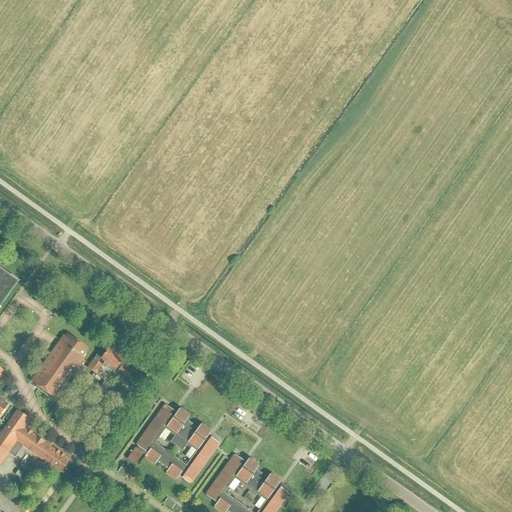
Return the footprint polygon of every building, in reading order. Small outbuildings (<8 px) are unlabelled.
[(0,306),(18,281),(0,268),(0,306)] [(88,349),(67,334),(65,337),(63,335),(30,381),(55,399),(84,359),(82,357),(88,349)] [(89,365),(87,368),(94,373),(96,374),(100,367),(102,365),(105,362),(114,369),(112,372),(124,381),(131,371),(122,365),(121,366),(119,364),(123,358),(111,349),(109,347),(101,358),(96,355),(89,365)] [(104,382),(99,389),(124,407),(129,400),(132,395),(120,386),(116,391),(104,382)] [(10,384),(4,392),(12,398),(18,389),(10,384)] [(165,405),(163,408),(159,414),(136,445),(136,446),(138,447),(146,453),(145,455),(144,457),(154,465),(155,463),(157,462),(167,469),(166,471),(165,472),(176,480),(178,476),(189,484),(189,483),(214,449),(218,443),(208,435),(210,432),(200,425),(197,428),(186,420),(189,417),(188,417),(179,410),(178,409),(176,413),(165,405)] [(60,473),(61,472),(76,482),(83,472),(68,462),(69,460),(22,427),(28,419),(16,411),(0,434),(0,464),(8,453),(14,458),(22,447),(35,456),(36,456),(60,473)] [(135,448),(127,459),(135,465),(143,454),(135,448)] [(245,462),(234,455),(230,461),(206,495),(205,496),(216,503),(213,507),(220,511),(225,511),(226,511),(273,511),(279,505),(287,493),(288,493),(277,485),(279,482),(269,475),(269,474),(266,478),(256,470),(258,467),(258,466),(248,459),(247,459),(245,462)] [(27,479),(36,464),(31,461),(22,476),(27,479)] [(126,478),(129,473),(121,467),(117,472),(126,478)] [(0,509),(4,511),(17,511),(20,509),(0,494),(0,509)] [(171,509),(175,504),(166,498),(163,503),(171,509)]
